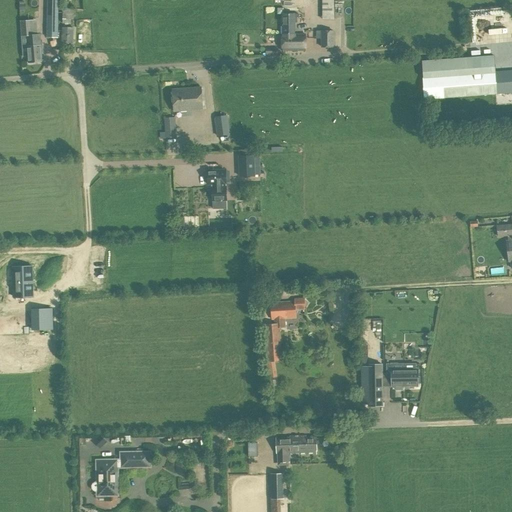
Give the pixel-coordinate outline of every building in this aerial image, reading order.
[(47,0),(47,37),(58,37),(58,0),(47,0)] [(323,20),(333,19),(332,0),(327,0),(322,0),(323,20)] [(495,3),(495,16),(503,16),(503,3),(495,3)] [(60,14),(67,15),(69,6),(62,4),(60,14)] [(488,33),(493,33),(493,12),(482,12),(482,28),(488,28),(488,33)] [(281,34),(282,34),(294,34),(294,33),(294,13),(282,13),(282,25),(281,25),(281,34)] [(32,20),(20,20),(21,36),(27,36),(28,62),(42,61),(40,34),(33,35),(32,20)] [(61,38),(61,44),(61,49),(73,50),(72,43),(71,43),(72,39),(73,24),(62,23),(62,38),(61,38)] [(335,30),(323,30),(323,47),(335,47),(335,30)] [(305,33),(294,33),(294,34),(282,34),(282,51),(306,51),(305,33)] [(426,77),(422,77),(423,99),(511,92),(511,74),(503,75),(503,71),(499,71),(498,55),(425,60),(426,77)] [(201,87),(172,89),(174,111),(203,109),(201,87)] [(229,134),(227,116),(215,118),(217,136),(229,134)] [(175,118),(165,119),(166,138),(176,138),(175,118)] [(154,122),(93,124),(93,140),(105,140),(106,146),(155,144),(154,122)] [(255,156),(239,156),(240,176),(255,175),(255,156)] [(225,169),(207,170),(208,184),(211,184),(212,204),(220,203),(220,212),(227,211),(225,169)] [(90,190),(154,188),(153,171),(126,172),(126,178),(90,180),(90,190)] [(470,217),(469,221),(470,227),(478,226),(478,217),(470,217)] [(511,224),(496,226),(498,237),(507,236),(508,241),(506,241),(508,262),(510,262),(511,268),(511,224)] [(7,247),(8,258),(28,257),(27,247),(7,247)] [(32,266),(13,266),(14,297),(33,297),(32,266)] [(274,324),(265,324),(267,360),(281,360),(279,327),(284,327),(284,318),(296,317),(295,310),(305,309),(304,298),(294,299),(294,302),(271,303),(271,319),(274,319),(274,324)] [(52,329),(52,309),(32,309),(32,330),(52,329)] [(362,332),(371,332),(371,322),(362,322),(362,332)] [(277,375),(275,360),(266,361),(268,377),(277,375)] [(368,367),(361,367),(361,403),(368,403),(368,405),(383,405),(382,385),(395,385),(395,389),(402,389),(402,385),(418,385),(417,383),(420,383),(420,376),(417,376),(417,368),(416,368),(416,364),(404,364),(404,369),(387,369),(387,374),(382,374),(382,364),(368,365),(368,367)] [(230,433),(230,442),(238,442),(238,433),(230,433)] [(278,439),(277,439),(278,455),(279,463),(289,463),(289,455),(317,455),(317,450),(319,450),(319,443),(317,443),(317,438),(307,438),(307,437),(291,437),(291,439),(278,439)] [(92,484),(91,486),(91,489),(92,491),(94,492),(96,492),(96,498),(119,497),(118,469),(151,468),(150,452),(119,452),(119,460),(94,460),(95,483),(94,483),(92,484)] [(176,464),(176,473),(179,475),(185,475),(188,473),(188,463),(185,460),(179,461),(176,464)] [(283,500),(282,475),(271,475),(271,500),(283,500)]
